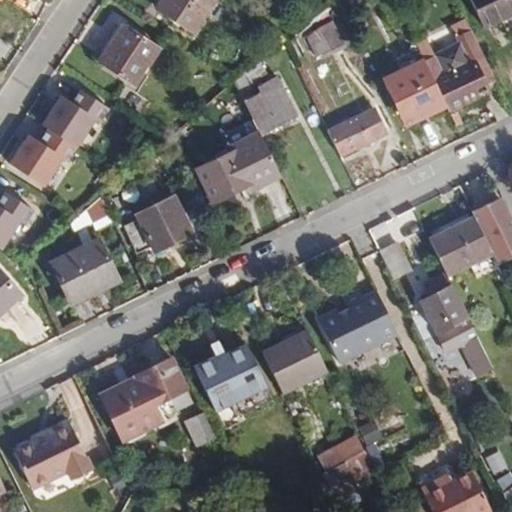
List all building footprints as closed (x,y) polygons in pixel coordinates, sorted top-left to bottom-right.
[(194,32),(214,0),(161,0),(157,7),(194,32)] [(511,0),(469,0),(483,28),(511,14),(511,0)] [(472,35),(465,20),(452,27),(459,42),(472,35)] [(306,38),(315,55),(342,42),(332,22),(318,29),(306,38)] [(100,61),(135,85),(158,50),(123,27),(100,61)] [(417,50),(423,61),(447,112),(489,92),(484,84),(494,79),(472,35),(459,42),(460,43),(434,56),(426,40),(415,45),(417,50)] [(423,61),(417,50),(380,68),(385,79),(423,61)] [(445,107),(423,61),(385,79),(384,79),(405,125),(445,107)] [(267,74),(259,63),(245,73),(252,84),(267,74)] [(297,117),(277,77),(257,87),(260,92),(253,96),(242,74),(233,81),(252,121),(260,135),(297,117)] [(60,148),(71,153),(96,104),(71,92),(66,102),(45,92),(5,172),(39,189),(60,148)] [(373,109),(327,131),(340,157),(386,134),(373,109)] [(232,153),(198,170),(213,202),(252,182),(254,186),(279,174),(260,135),(252,121),(223,135),(232,153)] [(0,190),(0,249),(27,207),(0,190)] [(110,215),(101,196),(86,210),(92,224),(110,215)] [(154,252),(192,233),(173,197),(136,216),(138,220),(124,226),(137,253),(151,246),(154,252)] [(511,218),(506,207),(486,216),(499,244),(501,243),(511,237),(511,218)] [(74,232),(92,224),(86,210),(70,224),(74,232)] [(110,215),(92,224),(94,230),(114,222),(110,215)] [(447,276),(492,254),(474,218),(429,239),(447,276)] [(511,250),(511,237),(501,243),(506,254),(511,250)] [(119,281),(98,240),(51,263),(71,305),(119,281)] [(380,252),(393,279),(411,271),(398,244),(380,252)] [(0,272),(0,313),(20,296),(0,272)] [(488,358),(451,284),(446,274),(426,284),(431,294),(419,300),(447,353),(462,346),(473,366),(488,358)] [(397,334),(377,291),(363,298),(359,290),(342,298),(348,310),(339,314),(337,310),(318,319),(338,362),(397,334)] [(327,371),(308,332),(263,354),(282,393),(327,371)] [(216,411),(265,388),(246,347),(215,361),(214,357),(195,366),(216,411)] [(127,387),(100,401),(121,442),(161,422),(153,406),(173,397),(179,410),(194,403),(171,358),(133,377),(134,378),(125,383),(127,387)] [(127,387),(125,383),(98,396),(100,401),(127,387)] [(216,437),(204,413),(186,422),(197,446),(216,437)] [(67,418),(46,429),(48,433),(32,442),(13,451),(31,487),(67,469),(71,478),(92,467),(67,418)] [(48,433),(46,429),(29,437),(32,442),(48,433)] [(376,470),(357,435),(317,457),(335,492),(376,470)] [(504,470),(489,439),(477,445),(492,476),(504,470)] [(432,511),(491,511),(472,471),(451,481),(424,494),(432,511)] [(451,481),(448,475),(421,488),(424,494),(451,481)] [(511,509),(511,486),(499,496),(511,509)]
